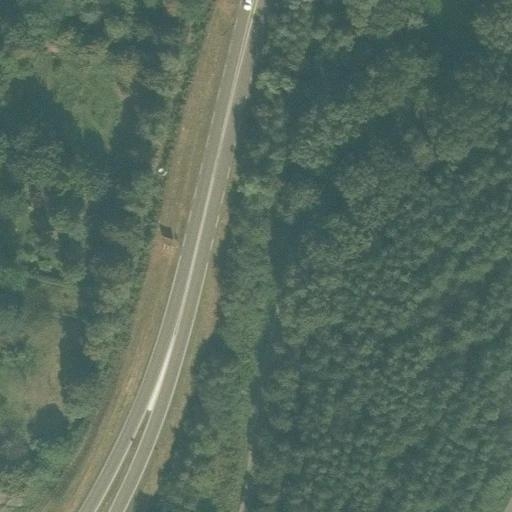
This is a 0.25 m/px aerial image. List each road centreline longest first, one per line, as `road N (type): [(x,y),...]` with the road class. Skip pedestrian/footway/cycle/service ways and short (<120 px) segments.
road 1 (unclassified): [(244,511),(291,271),(317,213),(364,159),(511,33)]
road 2 (secondary): [(178,320),(256,0)]
road 3 (secondary): [(178,320),(89,511)]
road 4 (secondary): [(116,511),(160,400),(178,320)]
